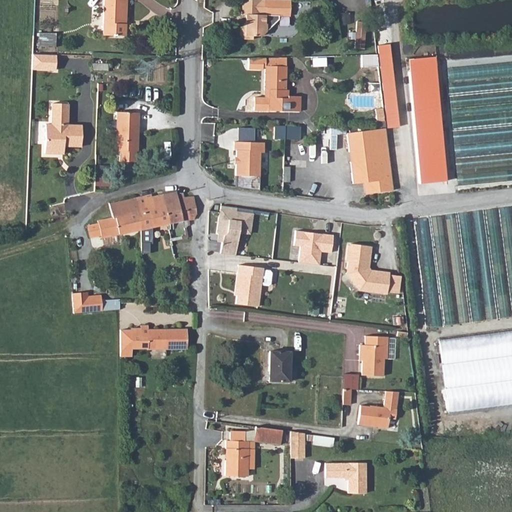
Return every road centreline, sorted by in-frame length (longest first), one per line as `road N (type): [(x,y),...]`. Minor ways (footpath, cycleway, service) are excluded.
road 1 (residential): [(212,193),(203,215),(198,509)]
road 2 (residential): [(212,193),(393,213)]
road 3 (residential): [(191,0),(190,180)]
road 4 (residential): [(190,180),(99,202),(82,217),(79,236)]
